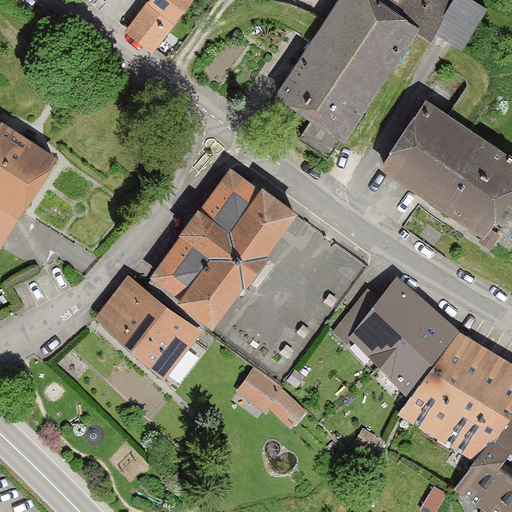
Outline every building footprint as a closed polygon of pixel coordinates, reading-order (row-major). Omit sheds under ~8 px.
[(195,1),(193,0),(138,0),(121,20),(154,48),(195,1)] [(330,0),(265,91),(333,139),(432,0),(330,0)] [(466,0),(446,0),(428,32),(457,50),(481,8),(466,0)] [(511,186),(511,161),(414,95),(367,165),(477,239),(511,186)] [(0,238),(51,158),(0,126),(0,238)] [(181,230),(149,273),(179,294),(177,297),(212,323),(298,206),(262,180),(259,184),(230,163),(200,204),(198,202),(179,228),(181,230)] [(201,329),(130,271),(94,315),(165,373),(201,329)] [(490,511),(511,511),(511,366),(458,333),(394,275),(339,336),(401,398),(391,413),(465,459),(450,489),(490,511)] [(268,406),(292,429),(308,413),(285,388),(256,366),(236,391),(261,414),(268,406)]
